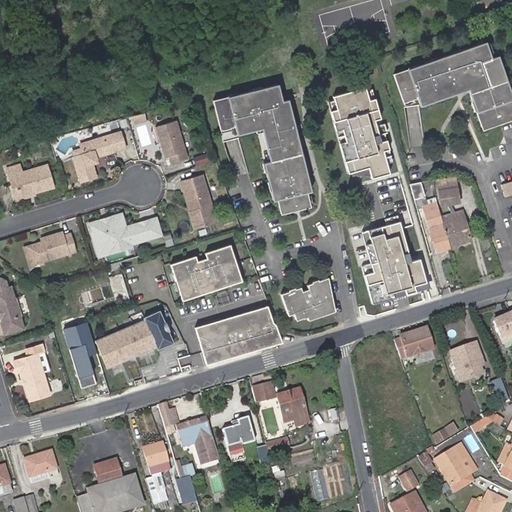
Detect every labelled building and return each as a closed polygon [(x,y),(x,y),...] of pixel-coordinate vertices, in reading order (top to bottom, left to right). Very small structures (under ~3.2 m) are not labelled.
[(485,42),(393,73),(403,102),(417,98),(420,105),(468,89),(482,129),(511,118),(511,97),(497,55),(490,58),(485,42)] [(278,83),(212,99),(220,134),(232,131),(233,137),(243,135),(243,136),(252,134),(252,132),(258,131),(268,175),(267,176),(269,185),(271,185),(273,194),(271,194),(273,204),(278,203),(280,212),(309,205),(305,189),(309,188),(308,183),(306,184),(301,165),(303,165),(301,156),(299,156),(293,128),(295,127),(291,112),(289,112),(286,103),(283,103),(278,83)] [(368,87),(326,98),(346,173),(366,167),(370,179),(392,173),(368,87)] [(136,113),(137,120),(148,119),(148,112),(136,113)] [(174,120),(153,127),(163,158),(167,157),(169,164),(186,159),(174,120)] [(136,126),(143,145),(154,141),(147,122),(136,126)] [(118,133),(77,145),(80,155),(70,157),(77,182),(94,178),(90,164),(89,162),(91,158),(93,157),(123,149),(118,133)] [(3,168),(6,177),(11,176),(17,198),(32,193),(51,187),(44,165),(19,173),(16,164),(3,168)] [(200,175),(178,182),(193,229),(215,222),(200,175)] [(11,176),(6,177),(14,202),(33,195),(32,193),(17,198),(11,176)] [(435,180),(437,189),(455,186),(454,176),(435,180)] [(408,182),(413,197),(423,195),(419,180),(408,182)] [(511,191),(509,182),(501,184),(504,196),(511,194),(511,191)] [(437,189),(440,205),(458,202),(455,186),(437,189)] [(423,195),(413,197),(415,208),(423,205),(422,199),(425,199),(423,195)] [(424,207),(425,210),(436,249),(448,245),(440,215),(437,206),(437,203),(435,196),(425,199),(422,199),(423,205),(424,207)] [(440,205),(437,206),(440,215),(459,210),(458,202),(440,205)] [(440,215),(448,245),(471,239),(461,209),(459,210),(440,215)] [(123,213),(90,223),(100,256),(112,252),(109,243),(130,237),(132,244),(155,237),(150,220),(127,227),(123,213)] [(157,218),(150,220),(155,237),(162,235),(157,218)] [(399,221),(361,231),(370,264),(362,266),(372,304),(426,289),(418,260),(410,262),(399,221)] [(43,241),(28,246),(32,258),(40,262),(77,251),(72,233),(65,235),(63,231),(46,236),(47,240),(43,241)] [(112,252),(133,246),(132,244),(130,237),(109,243),(112,252)] [(28,246),(25,246),(31,269),(40,262),(32,258),(28,246)] [(228,246),(169,265),(180,301),(240,282),(228,246)] [(136,264),(134,258),(106,267),(108,273),(136,264)] [(0,308),(4,321),(1,322),(5,335),(25,329),(22,316),(22,317),(16,298),(12,285),(9,286),(7,280),(2,277),(0,277),(0,308)] [(300,288),(281,295),(287,314),(297,311),(299,317),(306,315),(307,316),(326,310),(327,312),(334,309),(328,278),(307,286),(308,290),(302,292),(300,288)] [(268,307),(193,329),(204,365),(279,343),(268,307)] [(107,367),(157,347),(158,349),(173,343),(160,311),(145,318),(146,320),(97,340),(107,367)] [(511,316),(510,312),(493,319),(503,344),(511,340),(511,316)] [(87,321),(62,329),(81,389),(96,384),(88,355),(97,353),(87,321)] [(427,329),(401,335),(392,337),(400,358),(405,357),(432,350),(427,329)] [(51,395),(39,355),(46,353),(44,346),(28,350),(30,357),(15,362),(18,374),(21,373),(30,402),(51,395)] [(470,348),(466,347),(450,353),(460,381),(472,376),(470,371),(479,367),(483,365),(477,349),(471,352),(470,348)] [(470,371),(472,376),(481,372),(479,367),(470,371)] [(504,393),(498,380),(486,385),(493,398),(495,397),(504,393)] [(265,386),(269,400),(276,399),(272,384),(265,386)] [(265,386),(253,389),(256,403),(269,400),(265,386)] [(292,420),(307,416),(300,390),(278,397),(284,422),(292,420)] [(504,393),(495,397),(498,404),(508,400),(505,392),(504,393)] [(159,404),(162,413),(169,411),(167,402),(159,404)] [(162,413),(165,425),(176,422),(173,410),(169,411),(162,413)] [(502,422),(488,414),(480,419),(489,423),(498,428),(502,422)] [(219,458),(207,416),(176,424),(182,445),(195,441),(201,463),(219,458)] [(309,422),(307,416),(292,420),(294,426),(309,422)] [(236,421),(237,425),(232,427),(222,430),(230,462),(243,458),(240,446),(253,443),(246,418),(236,421)] [(489,423),(480,419),(477,420),(482,427),(489,423)] [(482,427),(477,420),(471,424),(475,431),(482,427)] [(452,423),(433,435),(438,442),(457,431),(452,423)] [(306,435),(290,438),(292,446),(308,441),(306,435)] [(285,440),(270,443),(270,444),(272,451),(287,447),(285,440)] [(143,447),(151,473),(152,473),(156,472),(159,471),(170,468),(162,442),(143,447)] [(507,457),(511,448),(504,444),(495,461),(503,465),(507,457)] [(457,491),(476,479),(471,472),(463,458),(455,446),(436,457),(457,491)] [(269,463),(264,447),(257,450),(262,465),(269,463)] [(511,447),(511,448),(507,457),(504,464),(500,471),(502,475),(511,480),(511,447)] [(61,479),(54,452),(26,460),(33,487),(61,479)] [(427,453),(420,457),(425,465),(432,461),(427,453)] [(463,458),(471,472),(474,470),(465,457),(463,458)] [(89,493),(78,497),(82,511),(133,511),(135,510),(136,506),(143,504),(135,474),(122,478),(117,459),(95,466),(100,484),(87,488),(89,493)] [(432,461),(425,465),(429,471),(436,467),(432,461)] [(182,480),(190,478),(195,476),(192,465),(179,469),(182,480)] [(6,467),(0,468),(0,496),(5,495),(14,493),(6,467)] [(253,484),(248,468),(243,470),(247,486),(253,484)] [(153,476),(157,490),(164,488),(159,471),(156,472),(152,473),(153,476)] [(399,477),(402,483),(414,476),(411,471),(399,477)] [(157,490),(153,476),(146,479),(153,501),(166,497),(164,488),(157,490)] [(414,476),(402,483),(407,492),(419,485),(414,476)] [(182,480),(179,481),(176,481),(181,498),(194,494),(190,478),(182,480)] [(480,505),(476,511),(499,511),(505,500),(488,491),(480,505)] [(424,511),(415,493),(392,504),(395,511),(424,511)] [(457,498),(454,493),(447,498),(450,503),(457,498)] [(32,511),(40,511),(36,495),(28,497),(32,511)] [(190,511),(198,510),(195,498),(184,502),(186,511),(190,511)] [(27,511),(24,500),(14,503),(16,511),(27,511)] [(467,511),(476,511),(480,505),(473,501),(467,511)]
